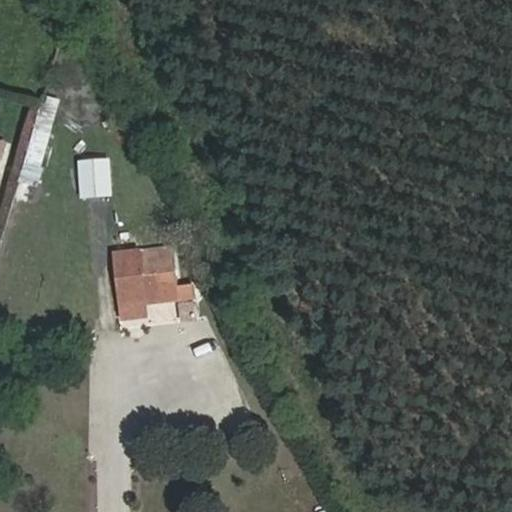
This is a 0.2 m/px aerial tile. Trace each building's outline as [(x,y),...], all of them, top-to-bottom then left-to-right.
[(0,153),(15,158),(18,149),(0,143),(0,153)] [(0,166),(11,170),(15,158),(0,153),(0,166)] [(0,202),(11,170),(0,166),(0,202)] [(149,289),(188,284),(183,246),(144,252),(149,289)] [(177,302),(153,301),(152,313),(177,314),(177,302)]
